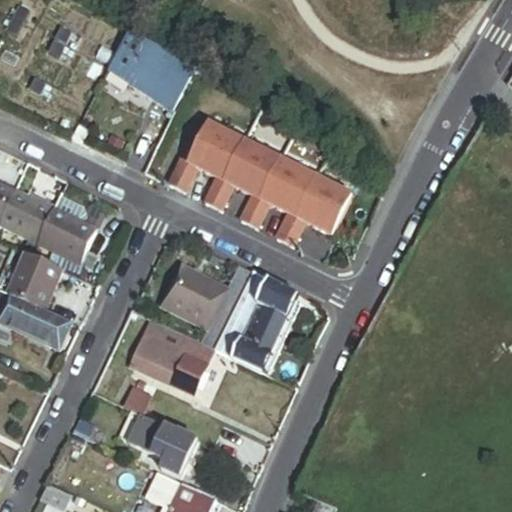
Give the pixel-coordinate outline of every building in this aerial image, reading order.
[(15,20),(24,25),(29,16),(20,11),(15,20)] [(7,34),(17,38),(22,29),(12,24),(7,34)] [(57,41),(66,46),(71,36),(62,31),(57,41)] [(152,101),(176,60),(130,33),(109,74),(152,101)] [(49,54),(59,59),(64,49),(55,44),(49,54)] [(190,81),(195,71),(176,60),(152,101),(172,114),(190,81)] [(30,92),(40,97),(45,87),(35,82),(30,92)] [(320,182),(251,148),(233,185),(302,219),(320,182)] [(0,226),(15,196),(0,188),(0,226)] [(54,214),(15,195),(15,196),(0,226),(0,230),(37,248),(38,247),(54,215),(54,214)] [(97,236),(54,215),(38,247),(81,269),(97,236)] [(65,276),(31,261),(26,258),(7,299),(11,301),(46,317),(65,276)] [(229,293),(181,270),(161,312),(208,334),(209,334),(229,293)] [(239,272),(229,293),(209,334),(208,334),(201,348),(215,355),(252,278),(239,272)] [(270,286),(252,278),(215,355),(233,364),(250,327),(270,286)] [(299,300),(270,286),(250,327),(280,341),(299,300)] [(7,299),(0,295),(0,323),(11,301),(7,299)] [(74,329),(46,317),(11,301),(0,323),(0,326),(62,356),(74,329)] [(250,327),(233,364),(262,378),(280,341),(250,327)] [(148,330),(130,368),(136,371),(135,372),(192,398),(211,356),(190,346),(189,349),(148,330)] [(161,429),(142,420),(131,444),(150,453),(161,429)] [(183,483),(200,447),(161,429),(150,453),(168,462),(163,473),(183,483)] [(244,469),(212,453),(205,467),(237,483),(244,469)] [(213,511),(217,505),(168,482),(157,506),(169,511),(213,511)] [(64,511),(70,501),(47,491),(41,505),(56,511),(64,511)]
